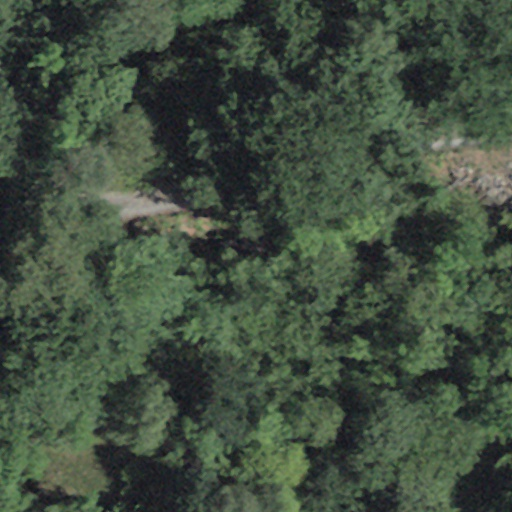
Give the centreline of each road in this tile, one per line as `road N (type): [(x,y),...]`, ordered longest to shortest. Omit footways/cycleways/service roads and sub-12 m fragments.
road 1 (track): [(511,130),(304,166),(132,218)]
road 2 (track): [(132,218),(81,226),(0,256)]
